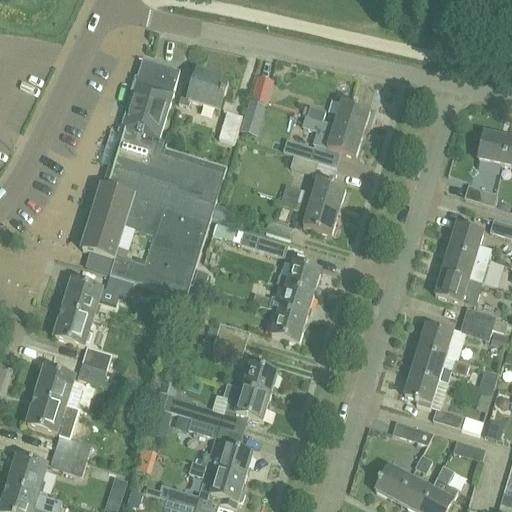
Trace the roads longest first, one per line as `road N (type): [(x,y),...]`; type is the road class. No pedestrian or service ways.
road 1 (residential): [(327,511),(458,86)]
road 2 (residential): [(458,86),(102,9)]
road 3 (track): [(201,0),(511,72)]
road 4 (tertiary): [(0,203),(38,147),(81,54)]
